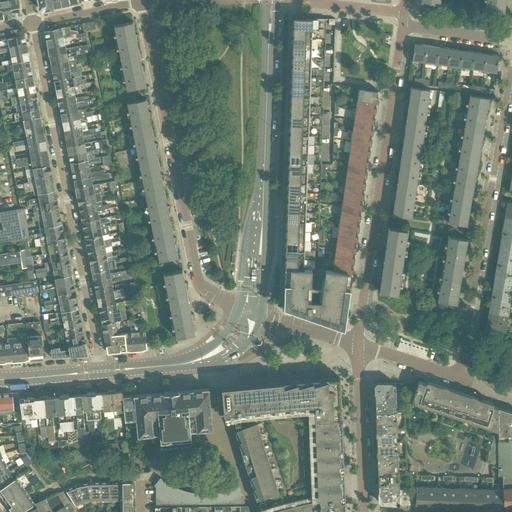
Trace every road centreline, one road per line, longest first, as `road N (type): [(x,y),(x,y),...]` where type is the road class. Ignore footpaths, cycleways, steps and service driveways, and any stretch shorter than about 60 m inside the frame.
road 1 (residential): [(31,22),(102,370)]
road 2 (residential): [(250,312),(196,279),(141,2)]
road 3 (residential): [(401,25),(357,346)]
road 4 (residential): [(458,379),(511,66)]
road 5 (secondary): [(270,0),(250,312)]
road 6 (residential): [(364,511),(357,346)]
